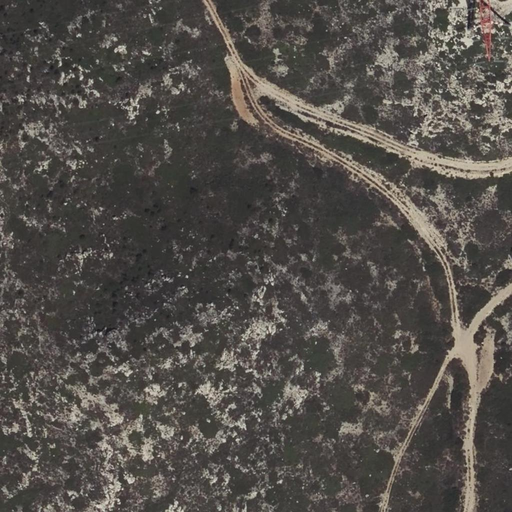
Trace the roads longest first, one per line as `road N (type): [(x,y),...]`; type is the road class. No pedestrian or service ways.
road 1 (track): [(464,511),(474,389),(449,271),(419,221),(366,176),(249,103),(205,0)]
road 2 (track): [(237,65),(272,94),(442,163),(487,170),(511,162)]
road 3 (track): [(381,511),(413,425),(462,342)]
